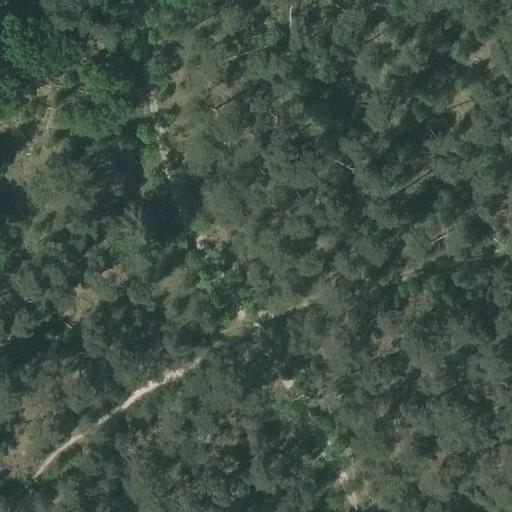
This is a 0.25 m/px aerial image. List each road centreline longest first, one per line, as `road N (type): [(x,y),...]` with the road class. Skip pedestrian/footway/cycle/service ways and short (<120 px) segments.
road 1 (track): [(142,0),(145,62),(179,207),(250,324)]
road 2 (track): [(250,324),(511,244)]
road 3 (track): [(250,324),(360,511)]
